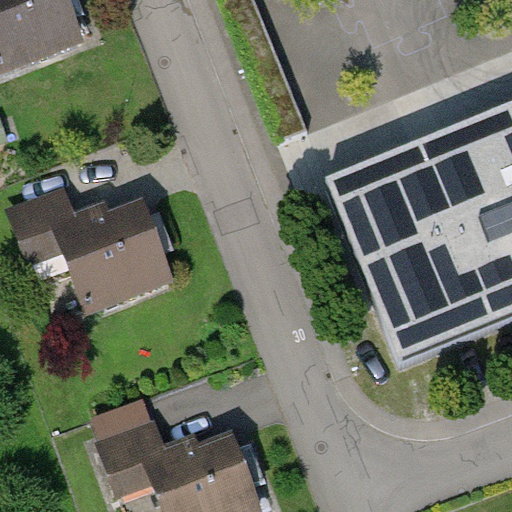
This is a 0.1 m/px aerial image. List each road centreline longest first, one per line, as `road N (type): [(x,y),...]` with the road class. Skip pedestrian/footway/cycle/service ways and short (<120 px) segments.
road 1 (residential): [(158,0),(348,505)]
road 2 (residential): [(348,505),(511,447)]
